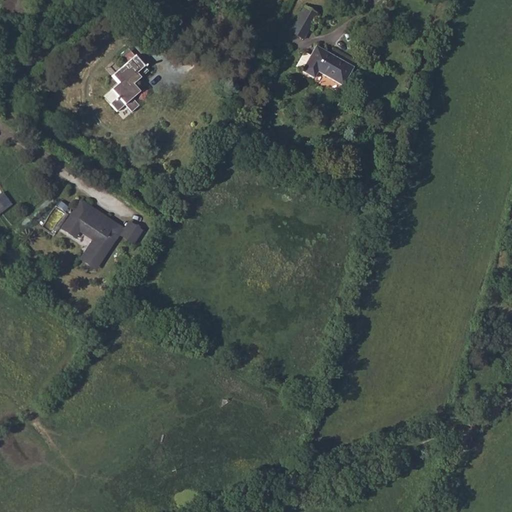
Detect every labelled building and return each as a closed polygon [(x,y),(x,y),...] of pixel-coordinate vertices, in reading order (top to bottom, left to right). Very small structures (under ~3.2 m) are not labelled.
[(34,0),(3,0),(4,20),(34,20),(34,0)] [(304,0),(293,20),(306,27),(318,8),(304,0)] [(293,20),(289,27),(303,34),(306,27),(293,20)] [(315,42),(302,67),(313,74),(317,68),(342,82),(352,63),(315,42)] [(116,99),(108,105),(113,112),(123,106),(129,113),(137,107),(130,99),(138,92),(132,85),(147,73),(132,57),(119,70),(110,77),(116,83),(109,91),(116,99)] [(103,69),(110,77),(119,70),(111,62),(103,69)] [(109,91),(101,98),(108,105),(116,99),(109,91)] [(2,188),(0,189),(0,212),(13,203),(2,188)] [(123,227),(78,200),(58,230),(74,240),(78,233),(91,242),(79,261),(94,271),(118,236),(132,245),(142,230),(127,221),(123,227)]
